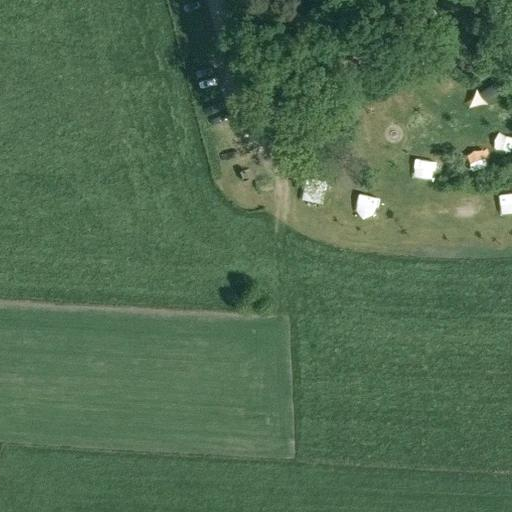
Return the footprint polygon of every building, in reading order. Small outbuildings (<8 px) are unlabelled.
[(451,50),(466,41),(459,30),(445,39),(451,50)] [(483,53),(486,61),(501,55),(494,38),(473,47),(477,56),(483,53)] [(499,69),(493,59),(478,68),(485,79),(499,69)] [(318,207),(326,186),(303,177),(294,197),(318,207)] [(345,195),(345,214),(366,214),(366,195),(345,195)]
